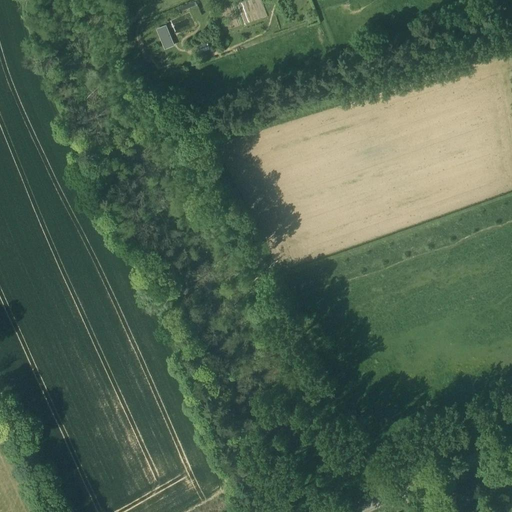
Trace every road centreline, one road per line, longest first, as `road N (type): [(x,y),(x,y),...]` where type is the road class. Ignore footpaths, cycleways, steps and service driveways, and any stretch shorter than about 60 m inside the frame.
road 1 (unclassified): [(357,511),(511,441)]
road 2 (unclassified): [(53,511),(0,390)]
